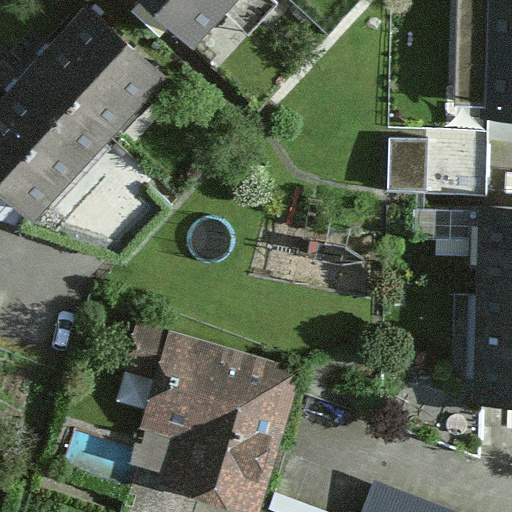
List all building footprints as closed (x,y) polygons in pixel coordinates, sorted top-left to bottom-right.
[(94,133),(158,63),(88,0),(86,0),(24,69),(94,133)] [(216,0),(163,0),(192,26),(216,0)] [(511,0),(454,0),(454,97),(511,97),(511,0)] [(0,175),(30,202),(94,133),(24,69),(0,94),(0,175)] [(492,190),(494,138),(394,135),(393,187),(492,190)] [(511,296),(511,202),(491,201),(487,295),(511,296)] [(511,390),(511,296),(487,295),(484,389),(511,390)] [(292,366),(143,324),(132,363),(161,371),(149,411),(193,423),(179,472),(255,494),(292,366)] [(447,511),(372,484),(361,511),(447,511)]
